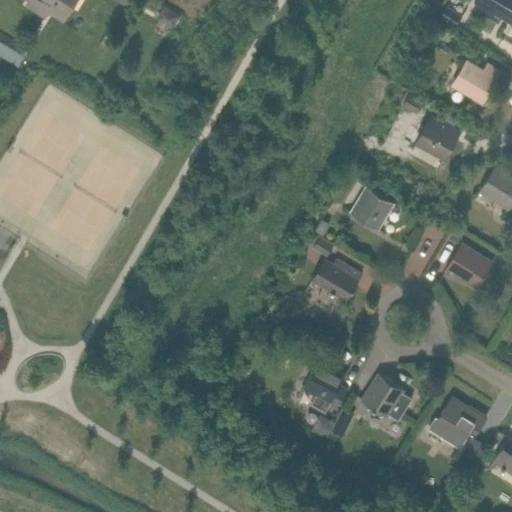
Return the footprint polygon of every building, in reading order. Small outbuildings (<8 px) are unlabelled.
[(61,14),(70,0),(29,0),(28,2),(45,13),(50,6),(61,14)] [(511,0),(476,0),(474,5),(498,20),(501,14),(511,20),(511,0)] [(439,17),(455,26),(462,14),(446,5),(439,17)] [(163,6),(157,16),(171,26),(178,15),(163,6)] [(0,38),(0,51),(21,61),(26,50),(0,38)] [(481,100),(499,70),(486,63),(482,69),(467,59),(453,82),(481,100)] [(409,90),(403,103),(418,111),(424,98),(409,90)] [(458,129),(453,127),(458,119),(441,109),(436,118),(431,115),(432,114),(431,114),(411,149),(412,150),(417,141),(443,155),(438,164),(439,165),(459,129),(458,129)] [(506,210),(511,199),(511,172),(497,163),(500,159),(499,158),(477,192),(478,193),(481,188),(508,204),(505,209),(506,210)] [(348,209),(378,228),(394,201),(364,183),(348,209)] [(322,217),(315,228),(322,232),(329,221),(322,217)] [(457,241),(463,232),(454,227),(448,236),(457,241)] [(333,242),(319,234),(312,246),(326,254),(333,242)] [(476,285),(491,261),(461,242),(448,264),(465,274),(463,277),(476,285)] [(334,291),(346,298),(362,271),(342,260),(339,266),(324,257),(311,277),(331,289),(330,290),(333,292),(334,291)] [(310,402),(325,410),(330,401),(338,405),(347,388),(339,383),(346,372),(318,357),(302,387),(315,394),(310,402)] [(412,397),(402,390),(404,387),(378,371),(361,398),(386,414),(388,412),(398,418),(412,397)] [(435,415),(428,426),(460,445),(466,435),(469,429),(475,420),(481,423),(486,415),(469,404),(468,405),(451,395),(437,417),(435,415)] [(340,434),(351,413),(341,408),(330,429),(340,434)] [(334,420),(323,414),(319,412),(311,427),(325,436),(334,420)] [(485,441),(474,435),(465,451),(476,457),(485,441)] [(493,461),(511,473),(511,438),(508,435),(486,470),(487,471),(493,461)]
